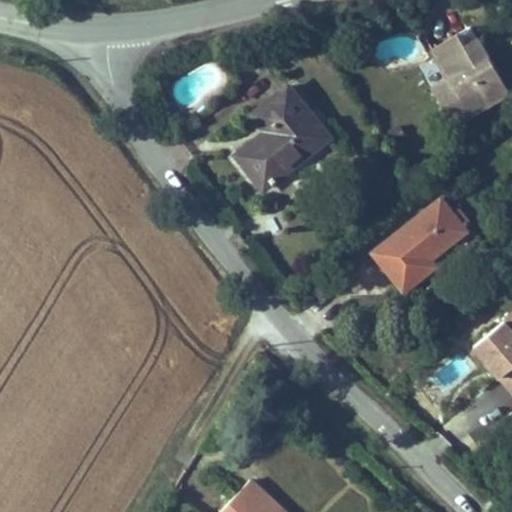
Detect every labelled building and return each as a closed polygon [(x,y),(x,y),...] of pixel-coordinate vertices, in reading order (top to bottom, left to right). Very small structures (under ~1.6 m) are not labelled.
[(457,12),(429,31),(449,60),(432,72),(457,108),(511,69),(467,5),(457,12)] [(511,24),(503,29),(511,47),(511,24)] [(273,78),(238,106),(256,127),(228,150),(236,161),(253,182),(316,129),(273,78)] [(437,195),(370,249),(390,274),(402,289),(435,262),(427,251),(460,224),(437,195)] [(497,375),(511,392),(511,310),(471,346),(489,366),(492,363),(500,372),(497,375)] [(500,372),(492,363),(489,366),(497,375),(500,372)] [(222,511),(311,511),(295,495),(262,459),(214,502),(222,511)]
